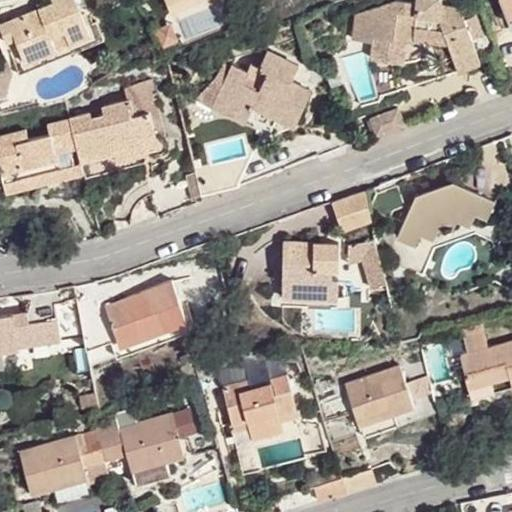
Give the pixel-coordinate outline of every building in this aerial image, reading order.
[(58,0),(59,2),(53,4),(40,8),(1,23),(7,39),(17,35),(26,61),(60,48),(56,36),(67,32),(71,42),(93,35),(80,0),(58,0)] [(40,8),(53,4),(51,0),(42,0),(38,2),(40,8)] [(203,0),(173,0),(166,3),(170,14),(203,0)] [(434,32),(431,41),(444,43),(456,72),(468,68),(479,63),(460,8),(438,5),(438,0),(416,0),(416,2),(396,0),(393,0),(355,14),(353,43),(374,46),(373,38),(411,45),(412,39),(414,30),(434,32)] [(511,0),(503,0),(511,24),(511,0)] [(412,39),(431,41),(434,32),(414,30),(412,39)] [(262,103),(260,109),(286,117),(299,81),(278,73),(284,57),(256,47),(250,63),(240,60),(237,69),(222,64),(207,101),(243,114),(244,111),(247,104),(248,98),(262,103)] [(148,95),(133,99),(138,114),(153,110),(148,95)] [(247,104),(260,109),(262,103),(248,98),(247,104)] [(74,121),(83,155),(100,151),(102,157),(120,152),(117,141),(125,139),(126,145),(161,134),(153,110),(138,114),(133,99),(106,107),(108,114),(96,118),(95,113),(74,120),(74,121)] [(241,120),(243,114),(207,101),(205,107),(241,120)] [(376,134),(404,124),(398,108),(370,118),(376,134)] [(73,158),(83,155),(74,121),(51,126),(53,137),(29,141),(27,132),(0,137),(0,157),(6,184),(13,183),(15,188),(22,186),(30,184),(29,178),(35,177),(38,186),(77,178),(73,158)] [(100,151),(83,155),(85,162),(102,157),(100,151)] [(85,162),(83,155),(73,158),(77,178),(89,175),(85,162)] [(200,195),(236,183),(232,172),(229,162),(195,174),(197,180),(200,195)] [(455,203),(470,209),(482,214),(491,197),(444,174),(441,181),(430,185),(420,189),(410,185),(391,232),(410,241),(414,230),(420,217),(432,223),(444,228),(449,217),(455,203)] [(31,188),(38,186),(35,177),(29,178),(30,184),(31,188)] [(197,180),(151,198),(154,209),(156,220),(202,201),(200,195),(197,180)] [(365,193),(363,184),(348,189),(353,192),(360,193),(365,193)] [(353,192),(348,189),(332,195),(339,224),(370,216),(365,193),(360,193),(353,192)] [(331,203),(310,204),(311,221),(331,220),(331,203)] [(463,223),(470,209),(455,203),(449,217),(463,223)] [(427,236),(432,223),(420,217),(414,230),(427,236)] [(277,287),(332,288),(333,278),(324,278),(324,266),(333,266),(334,240),(306,239),(278,238),(277,287)] [(378,242),(350,244),(353,289),(381,287),(378,242)] [(156,333),(188,319),(170,277),(136,291),(103,306),(118,340),(153,326),(156,333)] [(332,297),(332,288),(277,287),(277,296),(332,297)] [(37,314),(0,323),(0,363),(33,355),(32,350),(64,342),(57,305),(46,307),(36,309),(37,314)] [(192,328),(188,319),(156,333),(153,326),(118,340),(113,342),(119,358),(192,328)] [(504,381),(511,379),(511,333),(454,348),(461,379),(481,375),(501,371),(504,381)] [(272,365),(256,369),(249,370),(247,364),(222,371),(233,408),(240,406),(247,404),(274,397),(280,396),(277,387),(295,382),(288,358),(272,362),(272,365)] [(254,362),(256,369),(272,365),(272,362),(269,358),(254,362)] [(341,382),(344,393),(349,409),(352,424),(388,415),(398,412),(408,409),(397,368),(341,382)] [(297,391),(295,382),(277,387),(280,396),(297,391)] [(409,396),(413,408),(430,404),(427,391),(409,396)] [(344,393),(335,396),(340,411),(349,409),(344,393)] [(277,407),(274,397),(247,404),(250,415),(277,407)] [(118,424),(124,450),(132,479),(168,470),(167,463),(166,457),(184,451),(173,411),(118,424)] [(388,415),(352,424),(355,434),(390,424),(388,415)] [(109,427),(115,452),(124,450),(118,424),(109,427)] [(94,430),(93,425),(83,428),(90,459),(102,455),(94,430)] [(109,427),(94,430),(102,455),(115,452),(109,427)] [(79,462),(90,459),(83,428),(72,430),(79,462)] [(79,462),(72,430),(17,442),(25,484),(47,480),(51,496),(67,493),(84,489),(79,462)] [(511,432),(486,438),(489,454),(494,453),(511,448),(511,432)] [(371,462),(342,470),(347,487),(375,479),(371,462)] [(347,487),(342,470),(312,479),(317,497),(346,487),(347,487)]
